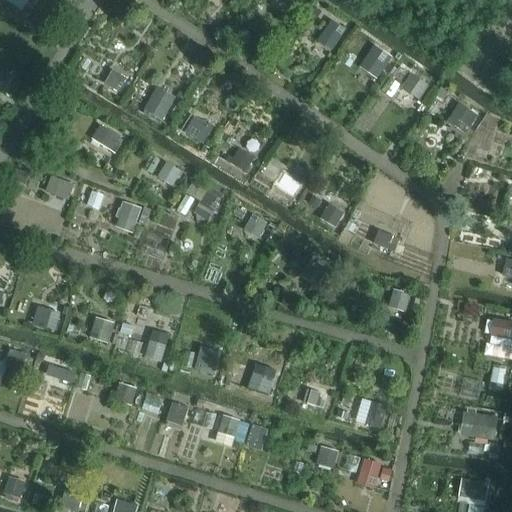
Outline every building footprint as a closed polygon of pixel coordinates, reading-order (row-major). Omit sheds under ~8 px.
[(0,0),(21,12),(28,0),(0,0)] [(275,0),(295,13),(303,0),(275,0)] [(332,21),(325,31),(338,40),(345,30),(332,21)] [(382,73),(392,58),(378,49),(368,64),(382,73)] [(119,93),(126,81),(113,74),(106,86),(119,93)] [(420,103),(430,88),(412,75),(401,90),(404,92),(420,103)] [(161,123),(170,109),(156,100),(147,115),(161,123)] [(460,106),(448,124),(466,136),(478,117),(460,106)] [(204,145),(210,134),(197,126),(190,137),(204,145)] [(115,149),(120,139),(101,128),(92,141),(116,155),(118,151),(115,149)] [(245,174),(254,159),(240,151),(234,160),(229,158),(226,163),(245,174)] [(172,188),(181,173),(167,164),(158,179),(172,188)] [(294,199),(304,181),(287,172),(277,189),(294,199)] [(68,203),(74,187),(51,179),(46,195),(68,203)] [(213,213),(222,197),(209,189),(200,205),(213,213)] [(135,225),(140,210),(124,205),(119,220),(135,225)] [(335,230),(344,215),(329,206),(321,221),(335,230)] [(259,240),(268,225),(254,216),(245,232),(259,240)] [(391,246),(393,239),(379,233),(374,246),(395,255),(397,248),(391,246)] [(317,285),(331,261),(317,253),(303,276),(317,285)] [(511,262),(506,262),(503,278),(511,279),(511,262)] [(405,313),(409,296),(394,292),(389,308),(405,313)] [(56,331),(60,317),(43,312),(39,326),(56,331)] [(107,346),(113,325),(96,320),(89,340),(107,346)] [(511,325),(495,322),(493,337),(511,340),(511,325)] [(161,364),(167,340),(152,335),(145,359),(161,364)] [(21,373),(26,357),(11,352),(6,369),(21,373)] [(215,378),(220,359),(204,355),(199,373),(215,378)] [(268,398),(274,381),(254,374),(248,391),(268,398)] [(131,407),(136,390),(120,385),(115,402),(131,407)] [(183,429),(188,410),(173,405),(167,424),(183,429)] [(381,431),(386,415),(370,410),(365,426),(381,431)] [(498,419),(465,414),(461,438),(494,443),(498,419)] [(234,438),(240,421),(224,417),(219,434),(234,438)] [(333,472),(339,455),(322,450),(317,466),(333,472)] [(374,491),(381,466),(364,462),(357,487),(374,491)] [(22,501),(26,485),(9,479),(4,496),(22,501)] [(488,486),(462,481),(459,499),(486,503),(488,486)] [(67,511),(77,511),(82,496),(65,492),(61,510),(67,511)]
